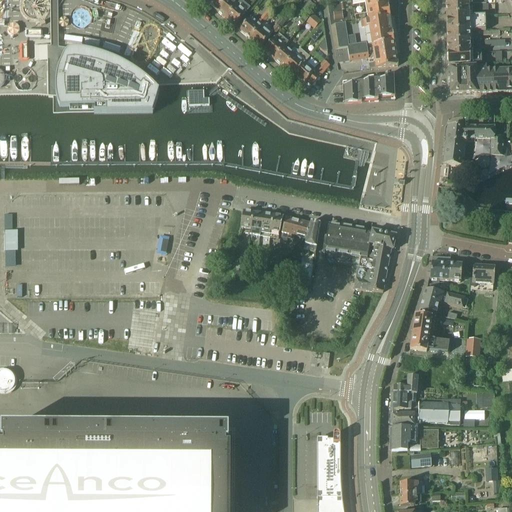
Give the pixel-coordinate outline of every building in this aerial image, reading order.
[(212,9),(216,13),(226,0),(210,0),(206,5),(208,6),(208,7),(211,10),(212,9)] [(226,0),(216,13),(224,20),(240,1),(238,0),(226,0)] [(240,1),(224,20),(234,28),(250,8),(241,0),(240,1)] [(306,0),(300,8),(308,14),(315,6),(307,0),(306,0)] [(341,13),(329,15),(331,28),(347,25),(390,19),(387,0),(338,0),(340,7),(341,13)] [(335,5),(327,6),(329,15),(341,13),(340,7),(336,7),(335,5)] [(446,6),(446,18),(472,17),(472,6),(446,6)] [(258,21),(263,24),(265,23),(273,13),(268,9),(258,21)] [(317,27),(321,22),(313,16),(310,20),(317,27)] [(446,18),(446,33),(472,32),(486,32),(486,16),(472,17),(446,18)] [(246,20),(237,30),(249,40),(261,27),(250,19),(248,22),(246,20)] [(390,19),(347,25),(351,50),(365,48),(371,47),(371,46),(372,46),(394,43),(390,19)] [(261,27),(249,40),(251,42),(251,43),(253,45),(254,45),(260,49),(274,33),(275,35),(280,29),(285,23),(281,20),(276,25),(271,31),(269,30),(270,28),(265,23),(263,24),(263,25),(261,27)] [(347,25),(331,28),(334,52),(341,51),(347,50),(350,50),(351,50),(347,25)] [(318,30),(313,35),(318,39),(322,34),(318,30)] [(446,33),(447,43),(473,43),(472,32),(446,33)] [(274,39),(263,52),(273,61),(284,47),(274,39)] [(325,39),(318,48),(323,52),(327,52),(325,39)] [(371,47),(365,48),(367,60),(374,59),(395,56),(394,43),(372,46),(371,46),(371,47)] [(447,43),(447,54),(473,53),(473,43),(447,43)] [(50,90),(55,90),(55,95),(56,100),(57,105),(59,109),(93,109),(93,115),(152,114),(159,92),(155,89),(152,85),(143,78),(132,71),(122,65),(112,60),(102,57),(91,54),(81,52),(54,48),(34,46),(34,54),(34,62),(50,62),(50,63),(50,65),(50,70),(50,72),(50,76),(50,81),(51,81),(51,83),(50,83),(50,90)] [(284,47),(273,61),(283,69),(298,52),(297,52),(298,51),(294,48),(290,53),(284,47)] [(350,50),(347,50),(349,63),(367,60),(365,48),(351,50),(350,50)] [(298,52),(283,69),(293,78),(306,62),(309,58),(299,50),(298,52)] [(341,51),(334,52),(336,64),(343,63),(341,51)] [(447,54),(448,66),(474,66),(480,65),(480,53),(473,53),(447,54)] [(374,59),(367,60),(369,71),(394,68),(397,67),(395,56),(374,59)] [(306,83),(311,88),(329,67),(323,62),(316,71),(306,62),(293,78),(298,82),(298,83),(300,85),(302,85),(303,86),(306,83)] [(476,68),(476,95),(492,94),(492,72),(486,72),(486,67),(476,67),(476,68)] [(462,69),(463,95),(476,95),(476,68),(462,69)] [(450,95),(463,95),(462,69),(449,69),(450,95)] [(511,71),(492,72),(492,94),(511,93),(511,71)] [(342,84),(343,104),(378,103),(394,102),(394,100),(394,99),(394,88),(397,88),(396,77),(372,78),(367,79),(351,83),(342,84)] [(203,92),(188,92),(189,107),(209,106),(208,99),(203,100),(203,92)] [(447,127),(443,167),(449,167),(461,169),(462,159),(464,159),(464,160),(473,161),(475,143),(474,143),(474,141),(467,141),(467,142),(466,143),(464,143),(464,138),(463,129),(447,127)] [(464,128),(463,129),(464,138),(466,138),(467,140),(467,141),(474,141),(490,141),(490,157),(506,158),(506,149),(503,149),(503,139),(494,139),(494,133),(494,128),(464,128)] [(243,212),(240,228),(250,230),(250,236),(253,214),(243,212)] [(253,214),(250,236),(260,237),(263,215),(253,214)] [(263,215),(260,237),(270,239),(273,217),(263,215)] [(273,217),(270,239),(278,240),(278,237),(279,234),(281,235),(283,218),(273,217)] [(305,241),(304,247),(305,247),(310,225),(285,219),(279,244),(286,245),(288,236),(289,237),(289,240),(293,241),(293,240),(302,243),(303,240),(305,241)] [(310,225),(305,247),(316,249),(320,225),(310,223),(310,225)] [(360,259),(358,270),(358,272),(357,272),(354,291),(371,293),(382,294),(391,251),(393,252),(396,238),(372,233),(366,232),(341,227),(341,228),(328,226),(324,254),(336,256),(337,255),(360,259)] [(18,252),(18,232),(5,232),(5,252),(15,252),(18,252)] [(160,253),(166,254),(168,242),(163,241),(160,253)] [(255,262),(248,261),(246,272),(254,273),(255,262)] [(431,264),(430,282),(432,282),(432,283),(436,284),(436,282),(448,283),(449,266),(431,264)] [(449,266),(448,283),(460,284),(461,266),(449,266)] [(472,280),(470,280),(469,289),(474,289),(475,286),(476,286),(475,289),(481,289),(482,285),(482,281),(485,281),(485,276),(483,276),(484,268),(473,267),(472,280)] [(482,285),(481,289),(492,290),(493,287),(495,269),(484,268),(483,276),(485,276),(485,281),(482,281),(482,285)] [(423,299),(441,304),(462,310),(465,300),(446,295),(445,300),(442,299),(443,295),(425,289),(423,299)] [(423,299),(419,310),(436,315),(439,304),(440,305),(441,304),(423,299)] [(414,315),(412,333),(429,335),(431,335),(433,316),(427,315),(427,317),(414,315)] [(409,350),(410,351),(427,353),(427,351),(447,354),(449,343),(429,340),(429,335),(412,333),(409,350)] [(466,340),(465,358),(479,359),(480,349),(480,341),(466,340)] [(323,355),(321,368),(328,369),(329,355),(323,355)] [(8,393),(9,393),(9,392),(10,392),(11,391),(12,391),(12,390),(13,389),(13,388),(14,388),(14,387),(14,386),(14,385),(15,384),(15,383),(15,382),(14,381),(14,380),(14,379),(14,378),(13,378),(13,377),(12,377),(12,376),(12,375),(11,375),(10,374),(9,374),(9,373),(8,373),(7,373),(7,372),(6,372),(5,372),(4,372),(3,372),(2,372),(1,372),(0,372),(0,393),(0,394),(1,394),(2,394),(3,394),(4,394),(5,394),(6,394),(7,394),(7,393),(8,393)] [(406,387),(394,387),(393,387),(393,393),(406,395),(413,395),(416,395),(417,378),(406,378),(406,387)] [(511,383),(503,385),(511,457),(511,383)] [(393,393),(392,410),(392,411),(411,411),(411,404),(412,404),(413,395),(406,395),(393,393)] [(482,395),(482,409),(493,408),(493,395),(482,395)] [(418,405),(418,415),(418,424),(420,424),(447,425),(447,427),(459,427),(459,424),(460,401),(441,401),(441,405),(418,405)] [(392,415),(391,427),(420,428),(420,424),(418,424),(418,415),(392,415)] [(391,429),(391,443),(407,444),(407,446),(418,446),(418,440),(415,440),(415,437),(418,437),(418,430),(416,430),(416,429),(391,429)] [(317,440),(317,511),(343,511),(342,501),(341,488),(340,475),(340,434),(340,433),(339,431),(338,431),(337,431),(336,431),(335,431),(334,431),(334,432),(333,433),(333,434),(333,442),(327,442),(327,440),(317,440)] [(0,511),(230,511),(231,452),(227,452),(227,449),(229,449),(229,434),(2,433),(2,448),(4,448),(4,451),(0,450),(0,511)] [(391,443),(391,453),(407,453),(407,446),(407,444),(391,443)] [(411,469),(431,468),(430,455),(410,456),(411,469)] [(487,471),(487,483),(493,482),(497,482),(497,471),(487,471)] [(400,484),(400,496),(421,495),(421,484),(400,484)] [(400,496),(400,508),(417,508),(419,505),(419,496),(421,496),(421,495),(400,496)]
